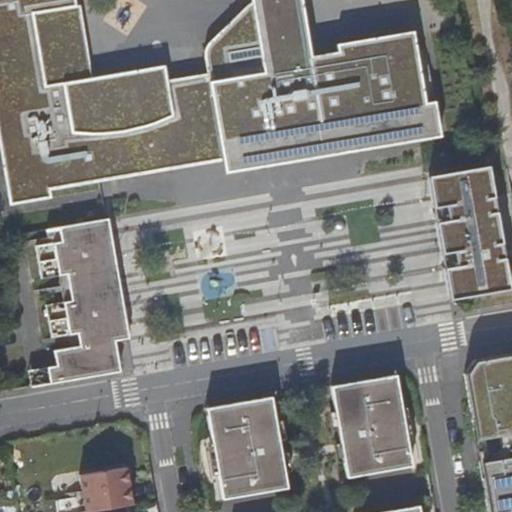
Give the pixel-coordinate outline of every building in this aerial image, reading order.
[(0,0),(0,148),(10,204),(51,197),(50,188),(222,160),(224,173),(439,135),(433,100),(424,102),(413,32),(335,45),(336,52),(310,57),(300,0),(0,0)] [(488,166),(429,176),(448,283),(450,298),(510,289),(504,257),(488,261),(485,246),(502,242),(496,212),(480,214),(477,199),(493,196),(488,166)] [(496,212),(493,196),(477,199),(480,214),(496,212)] [(47,228),(47,230),(59,228),(61,239),(53,240),(59,273),(67,271),(71,299),(63,300),(69,332),(77,331),(79,344),(72,346),(54,349),(56,364),(47,366),(50,382),(120,370),(115,339),(127,337),(110,232),(108,218),(47,228)] [(47,230),(48,235),(52,234),(53,240),(61,239),(59,228),(47,230)] [(59,273),(53,240),(35,244),(41,276),(59,273)] [(502,242),(485,246),(488,261),(504,257),(502,242)] [(69,332),(63,300),(45,303),(51,336),(69,332)] [(77,331),(69,332),(72,346),(79,344),(77,331)] [(511,352),(475,359),(464,375),(475,440),(511,432),(511,352)] [(31,385),(50,382),(47,366),(28,369),(31,385)] [(398,372),(332,383),(336,409),(340,427),(342,441),(345,459),(348,475),(413,463),(409,439),(403,406),(398,372)] [(273,394),(207,405),(213,439),(219,472),(223,497),(289,485),(286,470),(283,452),(280,438),(277,419),(273,394)] [(408,405),(403,406),(409,439),(413,438),(408,405)] [(336,409),(330,410),(333,429),(340,427),(336,409)] [(283,418),(277,419),(280,438),(287,437),(283,418)] [(213,439),(209,440),(215,472),(219,472),(213,439)] [(342,441),(335,442),(339,460),(345,459),(342,441)] [(289,450),(283,452),(286,470),(292,469),(289,450)] [(511,511),(511,454),(479,462),(487,511),(511,511)] [(85,510),(134,502),(127,465),(79,473),(85,510)] [(421,511),(420,503),(372,511),(421,511)]
